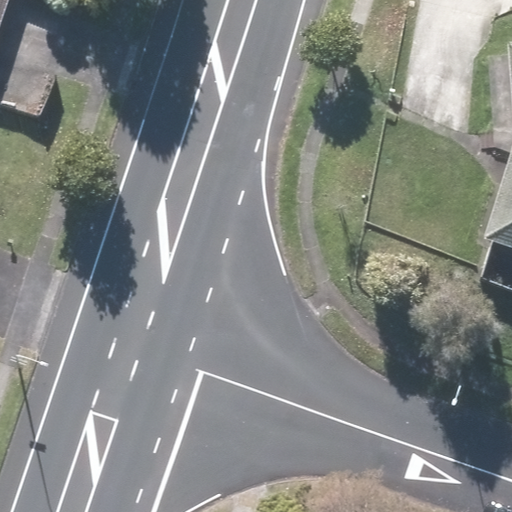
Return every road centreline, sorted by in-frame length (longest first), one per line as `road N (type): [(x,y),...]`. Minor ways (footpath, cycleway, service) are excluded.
road 1 (residential): [(118,351),(511,479)]
road 2 (secondary): [(118,351),(229,0)]
road 3 (secondary): [(61,511),(118,351)]
